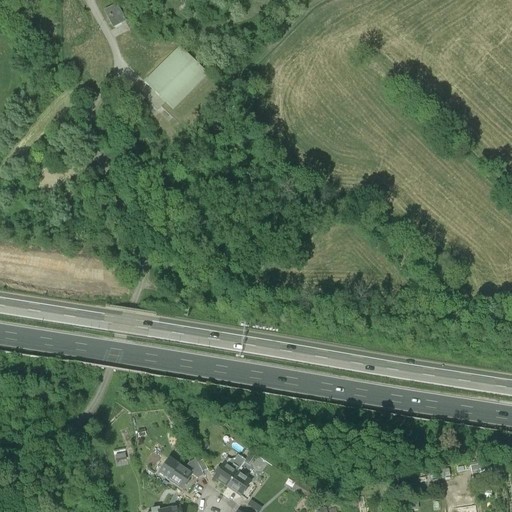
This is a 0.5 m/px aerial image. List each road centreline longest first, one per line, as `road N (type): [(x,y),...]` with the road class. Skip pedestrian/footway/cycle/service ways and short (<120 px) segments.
road 1 (motorway): [(511,388),(0,306)]
road 2 (motorway): [(0,333),(511,413)]
road 3 (track): [(140,287),(213,299),(391,300),(511,321)]
road 4 (track): [(89,0),(116,64),(93,109),(94,147),(138,244),(140,287)]
road 5 (track): [(140,287),(83,420),(0,466)]
